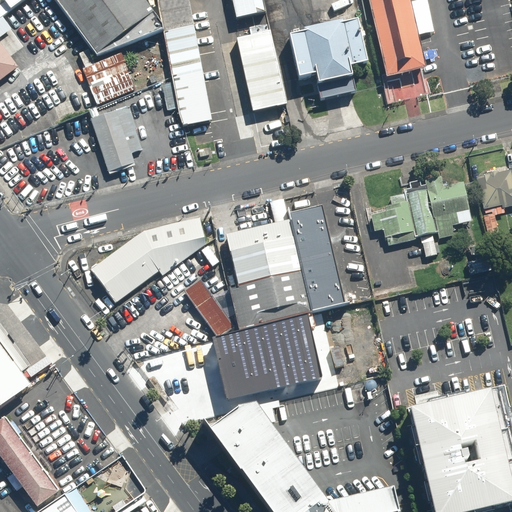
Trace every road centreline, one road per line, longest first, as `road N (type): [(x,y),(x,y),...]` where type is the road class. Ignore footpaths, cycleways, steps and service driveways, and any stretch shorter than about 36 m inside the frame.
road 1 (tertiary): [(511,117),(55,225),(2,249)]
road 2 (primary): [(2,249),(199,511)]
road 3 (unknown): [(278,432),(345,415),(354,420),(365,465),(307,479)]
